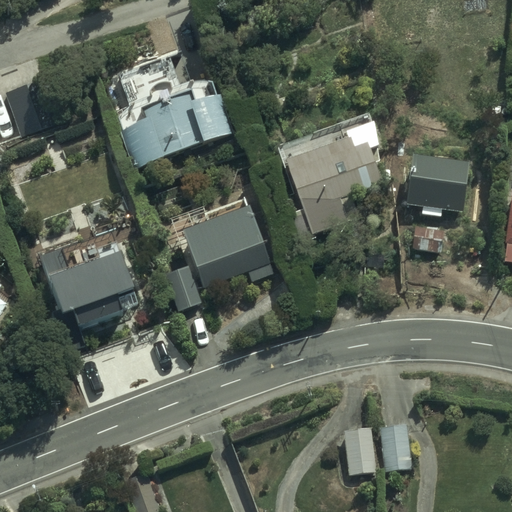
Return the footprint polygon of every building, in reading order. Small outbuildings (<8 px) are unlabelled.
[(183,59),(118,81),(128,111),(116,115),(136,174),(236,140),(221,95),(217,96),(212,81),(193,88),(183,59)] [(43,86),(6,99),(21,145),(59,132),(43,86)] [(291,147),(278,151),(286,175),(291,173),(314,240),(360,224),(352,203),(383,193),(371,157),(381,154),(368,119),(314,137),(316,142),(292,151),(291,147)] [(472,169),(415,162),(409,213),(425,215),(424,224),(443,227),(445,218),(465,221),(472,169)] [(274,276),(247,206),(180,229),(204,291),(246,274),(250,285),(274,276)] [(89,245),(91,250),(38,268),(47,296),(52,295),(60,318),(72,314),(78,333),(119,319),(120,323),(137,317),(130,296),(133,295),(122,261),(142,254),(134,230),(89,245)] [(177,320),(205,308),(190,272),(162,284),(177,320)] [(0,323),(11,307),(0,299),(0,323)] [(406,429),(377,432),(383,479),(412,475),(406,429)] [(371,430),(344,433),(349,478),(376,475),(371,430)] [(162,511),(147,470),(123,479),(135,511),(162,511)]
